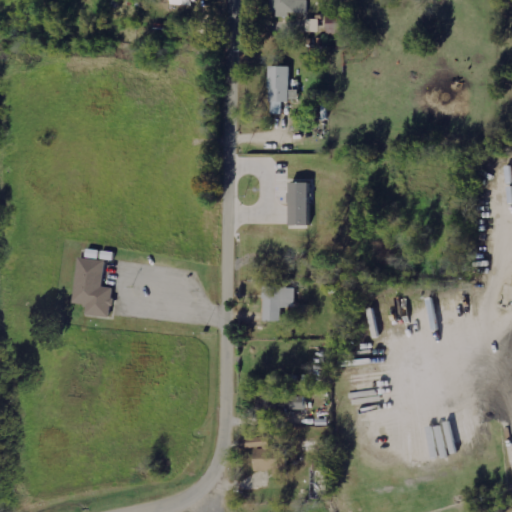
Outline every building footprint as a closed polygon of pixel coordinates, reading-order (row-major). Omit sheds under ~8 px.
[(310,14),(309,0),(301,0),(300,0),(274,0),(275,15),(310,14)] [(353,34),(353,17),(332,18),(333,34),(353,34)] [(311,32),(322,32),(322,20),(310,20),(311,32)] [(293,67),(272,67),(273,102),(294,102),(293,67)] [(273,117),(284,117),(285,103),(273,103),(273,117)] [(315,183),(295,183),(295,226),(316,226),(315,183)] [(115,318),(117,288),(107,288),(109,260),(81,258),(77,304),(91,305),(90,316),(115,318)] [(285,322),(285,308),(298,308),(298,288),(268,287),(267,321),(285,322)] [(302,408),(302,396),(284,397),(285,409),(302,408)] [(254,471),(273,471),(273,475),(287,475),(287,449),(268,449),(268,439),(239,439),(239,447),(249,447),(249,448),(253,448),(254,471)]
